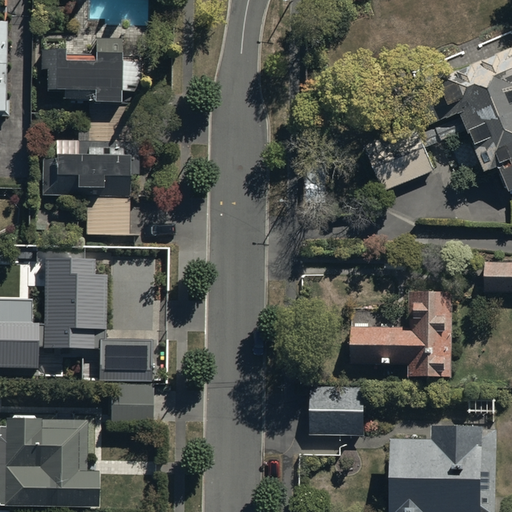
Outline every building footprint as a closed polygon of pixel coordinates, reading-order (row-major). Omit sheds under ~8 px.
[(40,65),(46,65),(46,88),(62,89),(62,96),(120,97),(120,85),(140,85),(140,56),(120,55),(120,36),(94,35),(94,51),(67,51),(67,37),(45,36),(45,45),(41,45),(40,65)] [(431,143),(470,127),(486,166),(499,161),(510,188),(511,187),(511,44),(407,86),(431,143)] [(87,193),(86,230),(129,231),(130,173),(137,173),(138,139),(123,139),(123,116),(79,115),(78,132),(43,131),(41,192),(87,193)] [(362,135),(382,188),(434,168),(413,115),(362,135)] [(511,202),(469,201),(468,223),(511,224),(511,202)] [(95,259),(46,258),(45,324),(0,322),(0,367),(39,368),(40,347),(99,349),(98,382),(154,383),(155,340),(106,339),(107,275),(94,275),(95,259)] [(511,259),(484,259),(484,287),(511,287),(511,259)] [(352,324),(351,360),(409,361),(409,374),(452,375),(452,287),(408,287),(408,325),(352,324)] [(110,385),(110,423),(151,423),(152,385),(110,385)] [(310,386),(310,430),(364,430),(364,386),(310,386)] [(0,501),(96,500),(96,466),(87,466),(87,456),(94,456),(93,417),(41,417),(41,412),(6,412),(6,424),(0,423),(0,501)] [(494,511),(496,427),(482,427),(482,419),(433,418),(433,433),(392,432),(391,510),(494,511)]
